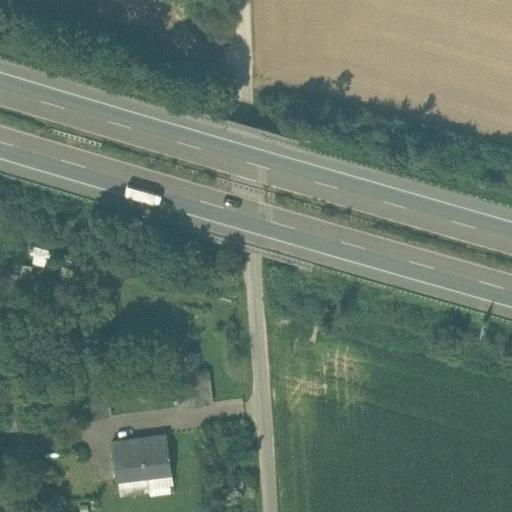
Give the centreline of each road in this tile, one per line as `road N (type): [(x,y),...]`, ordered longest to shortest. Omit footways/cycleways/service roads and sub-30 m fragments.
road 1 (motorway): [(511,231),(0,81)]
road 2 (motorway): [(0,134),(511,283)]
road 3 (unclassified): [(244,0),(275,511)]
